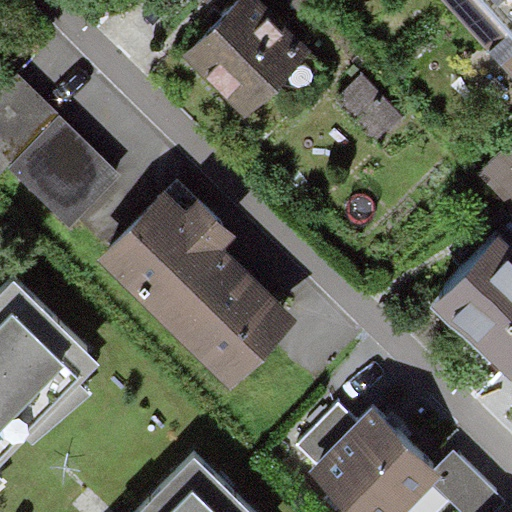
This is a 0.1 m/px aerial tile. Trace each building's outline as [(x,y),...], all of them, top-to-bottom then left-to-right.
[(262,0),(220,0),(182,40),(246,100),(304,40),(262,0)] [(511,0),(464,0),(511,51),(511,0)] [(370,68),(346,91),(382,129),(406,107),(370,68)] [(123,169),(20,69),(0,89),(0,172),(12,160),(74,220),(123,169)] [(511,131),(487,156),(511,180),(511,131)] [(190,207),(170,188),(101,260),(233,385),(298,316),(223,246),(237,231),(200,197),(190,207)] [(511,248),(502,238),(433,305),(505,378),(511,371),(511,248)] [(0,437),(97,340),(17,261),(0,277),(0,437)] [(444,476),(436,467),(394,425),(375,406),(358,423),(340,406),(302,444),(320,462),(313,469),(355,511),(407,511),(435,485),(444,476)] [(270,511),(194,437),(119,511),(270,511)] [(444,476),(435,485),(465,511),(493,511),(504,501),(454,449),(436,467),(444,476)]
